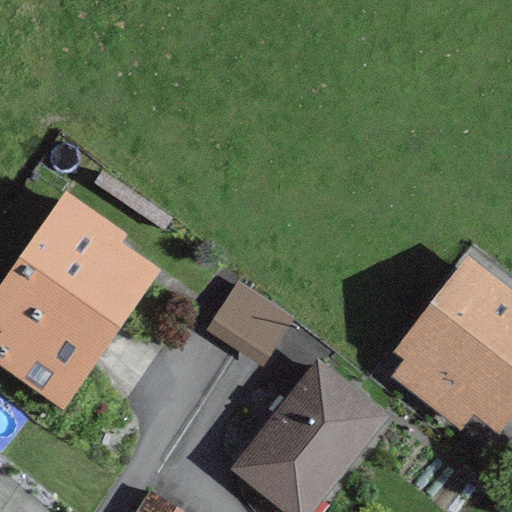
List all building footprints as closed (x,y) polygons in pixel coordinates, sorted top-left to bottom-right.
[(133,227),(71,184),(0,285),(0,323),(5,327),(0,333),(0,355),(67,403),(165,264),(127,237),(133,227)] [(463,421),(474,408),(500,428),(511,412),(511,282),(469,249),(393,345),(402,352),(392,365),(463,421)] [(263,366),(295,316),(238,279),(205,329),(263,366)] [(294,511),(315,511),(396,411),(323,353),(234,465),(294,511)] [(133,511),(199,511),(154,482),(133,511)]
